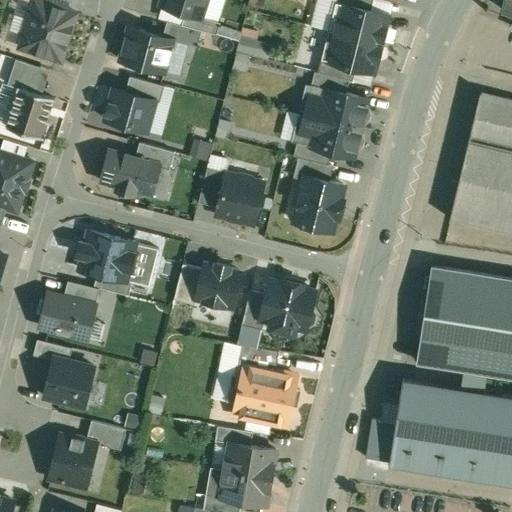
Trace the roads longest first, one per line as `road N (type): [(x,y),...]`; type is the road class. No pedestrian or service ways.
road 1 (residential): [(373,272),(51,197)]
road 2 (tertiary): [(457,0),(412,109),(373,272)]
road 3 (tertiary): [(373,272),(315,511)]
road 4 (residential): [(51,197),(0,402)]
road 5 (residential): [(51,197),(110,0)]
